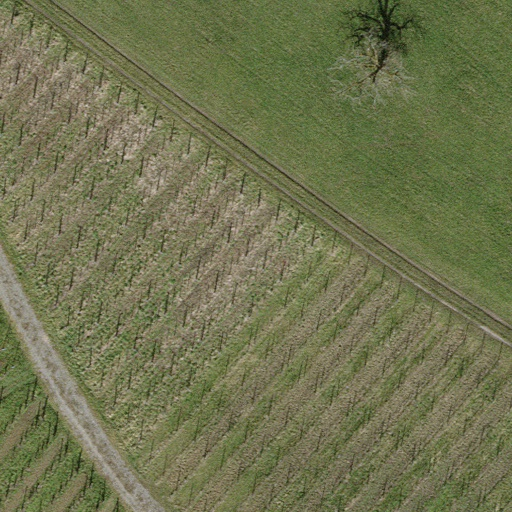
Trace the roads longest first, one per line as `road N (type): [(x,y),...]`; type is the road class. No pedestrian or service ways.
road 1 (track): [(511,285),(72,0)]
road 2 (track): [(0,278),(139,511)]
